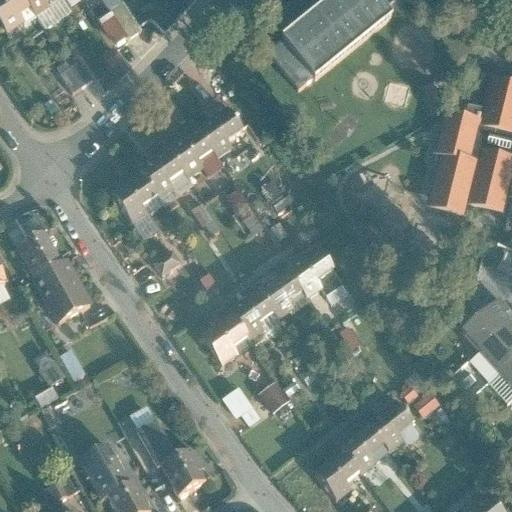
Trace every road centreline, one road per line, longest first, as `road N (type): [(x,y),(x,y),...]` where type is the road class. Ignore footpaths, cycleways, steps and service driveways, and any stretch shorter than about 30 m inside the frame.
road 1 (residential): [(259,499),(39,180)]
road 2 (residential): [(236,0),(39,180)]
